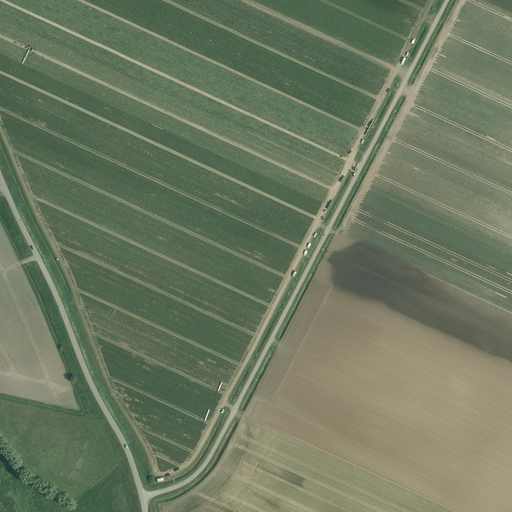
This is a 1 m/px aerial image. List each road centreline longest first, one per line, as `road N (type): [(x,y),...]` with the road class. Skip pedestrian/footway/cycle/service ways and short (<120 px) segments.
road 1 (unclassified): [(142,497),(188,481),(206,462),(447,0)]
road 2 (unclassified): [(142,497),(0,176)]
